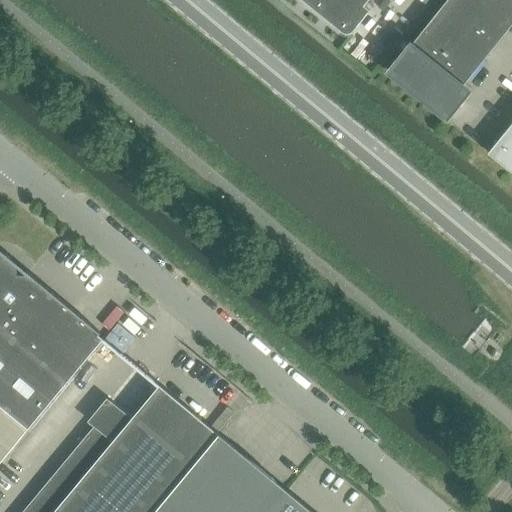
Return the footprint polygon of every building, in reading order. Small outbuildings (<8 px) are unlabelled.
[(355,18),(369,0),(302,0),(349,38),(360,22),(355,18)] [(511,0),(447,0),(443,6),(494,48),(511,25),(511,0)] [(453,99),(494,48),(443,6),(390,72),(447,118),(458,103),(453,99)] [(511,123),(488,153),(511,172),(511,123)] [(0,405),(30,430),(104,339),(99,335),(101,333),(29,273),(27,275),(18,275),(16,266),(12,259),(6,254),(0,251),(0,405)] [(105,339),(103,341),(119,354),(120,352),(105,339)] [(53,511),(154,511),(219,434),(156,382),(154,384),(158,387),(53,511)] [(313,511),(219,434),(154,511),(313,511)]
